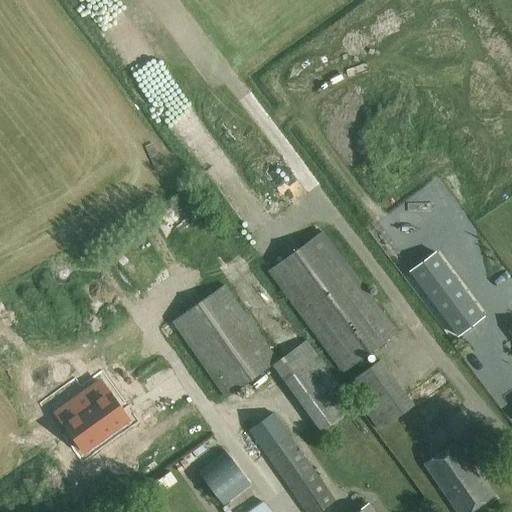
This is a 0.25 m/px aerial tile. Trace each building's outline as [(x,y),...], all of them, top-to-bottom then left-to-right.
[(64,0),(105,54),(132,34),(106,0),(64,0)] [(173,147),(206,127),(185,93),(177,99),(156,65),(132,80),(173,147)] [(182,221),(198,210),(190,198),(173,209),(182,221)] [(441,205),(425,216),(433,228),(449,217),(441,205)] [(162,235),(181,225),(173,210),(154,221),(162,235)] [(342,373),(398,332),(324,231),(268,272),(342,373)] [(435,252),(409,271),(457,336),(483,316),(435,252)] [(278,361),(226,285),(172,323),(225,399),(278,361)] [(93,336),(111,331),(108,321),(90,326),(93,336)] [(414,406),(380,360),(345,386),(379,432),(414,406)] [(99,379),(84,390),(91,400),(66,417),(75,430),(71,434),(82,450),(122,422),(112,409),(117,405),(99,379)] [(416,411),(425,425),(455,406),(446,392),(416,411)] [(315,511),(334,499),(279,420),(254,437),(305,511),(315,511)] [(457,511),(470,511),(493,496),(456,443),(425,465),(457,511)] [(196,470),(222,502),(247,481),(221,449),(196,470)]
